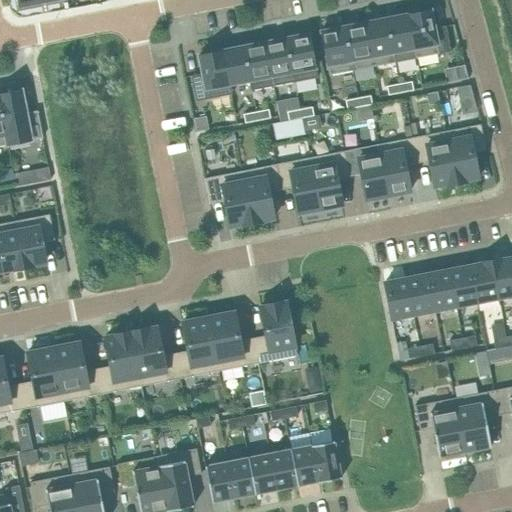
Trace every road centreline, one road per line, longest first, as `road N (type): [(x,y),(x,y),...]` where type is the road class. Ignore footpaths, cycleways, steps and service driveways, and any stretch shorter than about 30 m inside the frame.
road 1 (residential): [(511,193),(492,206),(199,263),(191,273)]
road 2 (residential): [(133,15),(182,261),(191,273)]
road 3 (residential): [(191,273),(177,288),(0,324)]
road 4 (residential): [(467,0),(511,160)]
road 5 (residential): [(0,39),(133,15)]
